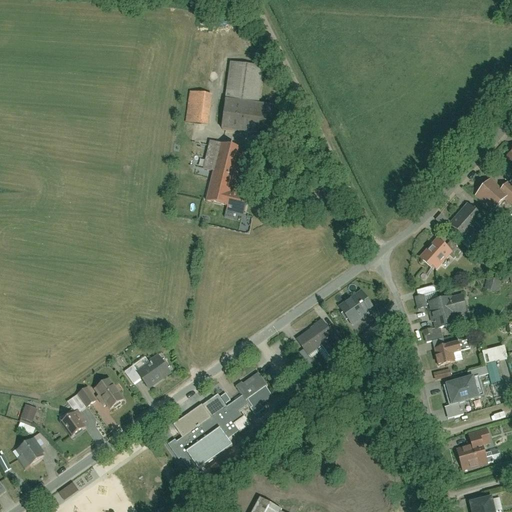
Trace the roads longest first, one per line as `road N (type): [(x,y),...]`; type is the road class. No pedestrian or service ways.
road 1 (residential): [(18,511),(379,255)]
road 2 (residential): [(448,511),(379,255)]
road 3 (residential): [(379,255),(421,225),(511,124)]
